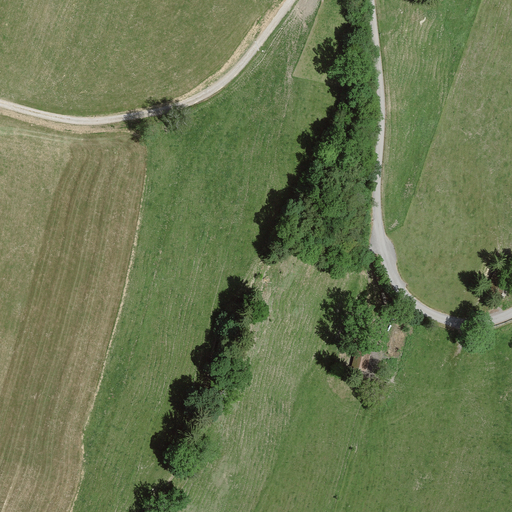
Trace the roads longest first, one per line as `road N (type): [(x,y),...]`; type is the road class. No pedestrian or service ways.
road 1 (residential): [(511,312),(466,323),(436,316),(411,301),(391,271),(377,217),(381,96),(370,0)]
road 2 (unclassified): [(291,0),(246,59),(179,105),(93,121),(0,102)]
